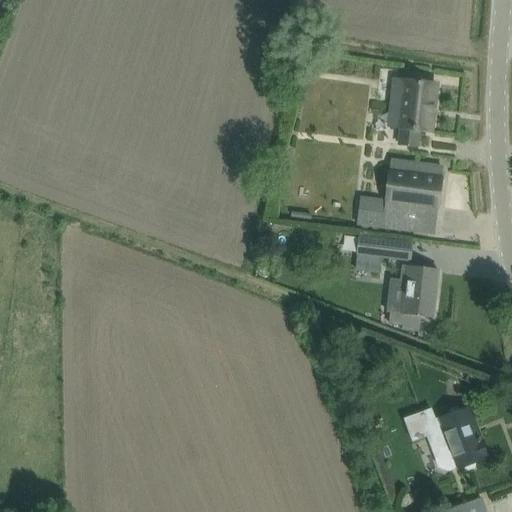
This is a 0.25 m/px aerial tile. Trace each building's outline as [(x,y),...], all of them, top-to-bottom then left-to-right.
[(447,67),(446,82),(469,83),(470,69),(447,67)] [(419,131),(431,132),(436,85),(405,81),(405,82),(395,80),(389,127),(399,128),(399,129),(401,129),(399,145),(417,147),(419,131)] [(386,204),(360,201),(357,225),(435,235),(443,169),(426,167),(427,164),(391,160),(386,204)] [(371,257),(411,262),(414,243),(374,238),(371,257)] [(390,279),(386,312),(403,314),(413,315),(433,318),(438,271),(419,269),(404,267),(402,281),(390,279)] [(354,346),(350,350),(351,356),(355,360),(361,360),(365,355),(364,349),(360,346),(354,346)] [(450,416),(440,419),(449,444),(440,447),(434,458),(439,469),(448,472),(458,469),(469,465),(488,458),(481,440),(480,441),(468,409),(450,416)] [(444,511),(485,511),(480,499),(444,511)]
